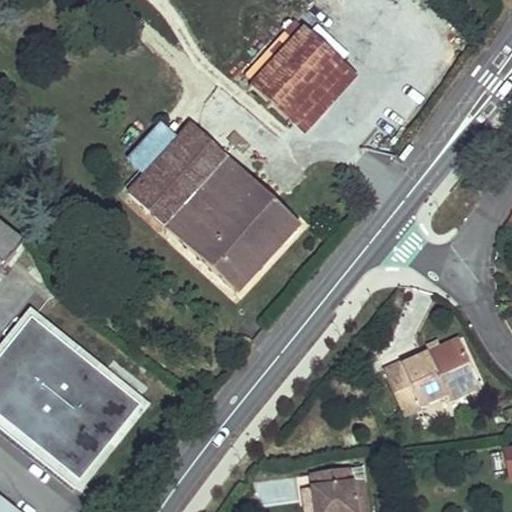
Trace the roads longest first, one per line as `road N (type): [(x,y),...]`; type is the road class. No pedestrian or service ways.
road 1 (secondary): [(377,232),(158,511)]
road 2 (unknown): [(407,194),(338,151),(265,128),(225,86),(195,30),(155,0)]
road 3 (secondary): [(511,58),(377,232)]
